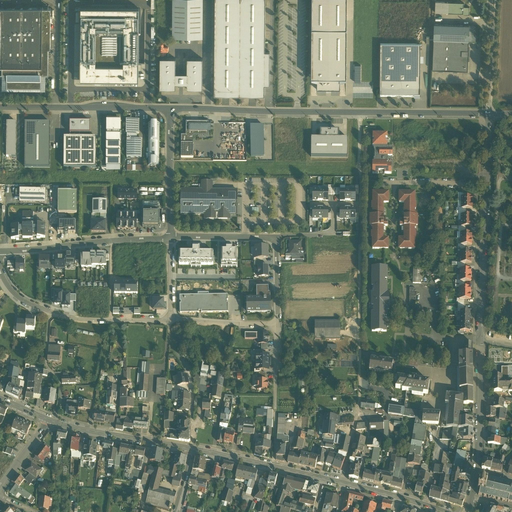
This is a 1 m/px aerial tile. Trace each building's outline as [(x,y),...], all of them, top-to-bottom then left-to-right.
[(202,0),(172,0),(172,38),(202,38),(202,0)] [(265,0),(214,0),(214,95),(264,95),(264,85),(269,85),(270,51),(265,51),(265,0)] [(346,0),(311,0),(311,77),(317,77),(317,89),(340,89),(340,78),(346,78),(346,0)] [(448,2),(435,1),(435,12),(441,13),(441,12),(448,13),(448,2)] [(139,8),(80,7),(80,66),(80,80),(92,80),(138,81),(138,70),(138,64),(139,8)] [(41,8),(2,8),(2,74),(41,74),(41,8)] [(50,8),(41,8),(41,74),(2,74),(2,80),(7,80),(41,81),(48,81),(48,49),(50,49),(50,8)] [(464,25),(434,24),(433,39),(468,41),(469,25),(464,25)] [(468,41),(433,39),(432,70),(467,71),(468,41)] [(420,55),(420,44),(380,43),(380,97),(414,98),(420,98),(420,62),(420,55)] [(175,58),(160,58),(160,89),(175,89),(175,84),(187,84),(187,89),(202,89),(202,58),(187,58),(187,73),(175,73),(175,58)] [(92,83),(92,80),(80,80),(80,66),(77,66),(77,83),(92,83)] [(41,81),(7,80),(7,93),(41,93),(41,81)] [(120,120),(107,120),(107,121),(106,121),(106,132),(121,132),(121,121),(120,121),(120,120)] [(139,120),(127,120),(127,134),(127,140),(137,140),(137,134),(139,134),(139,120)] [(16,122),(7,122),(6,157),(16,158),(16,122)] [(37,122),(25,122),(24,168),(50,168),(50,133),(37,133),(37,122)] [(50,122),(37,122),(37,133),(50,133),(50,122)] [(90,122),(70,122),(70,133),(80,133),(90,133),(90,122)] [(209,122),(186,122),(186,136),(193,136),(209,136),(209,130),(208,130),(208,128),(209,128),(209,122)] [(159,124),(149,124),(148,142),(159,142),(159,124)] [(250,126),(251,156),(265,156),(264,126),(250,126)] [(311,158),(347,158),(347,138),(338,138),(338,131),(320,131),(320,138),(311,138),(311,158)] [(121,132),(106,132),(106,166),(120,166),(121,166),(121,135),(121,132)] [(372,147),(374,147),(387,147),(387,143),(385,142),(385,138),(387,138),(387,134),(373,134),(373,139),(374,139),(374,142),(373,142),(372,147)] [(186,136),(181,135),(181,158),(193,158),(193,136),(186,136)] [(70,137),(64,137),(64,168),(96,168),(96,138),(80,137),(70,137)] [(127,140),(127,158),(142,158),(142,140),(137,140),(127,140)] [(159,142),(148,142),(148,154),(159,154),(159,142)] [(374,147),(374,162),(387,162),(388,162),(388,157),(392,157),(392,148),(387,148),(387,147),(374,147)] [(372,162),(372,174),(379,174),(379,172),(384,172),(384,174),(391,174),(391,165),(387,165),(387,162),(374,162),(372,162)] [(207,182),(202,182),(202,190),(201,190),(195,190),(188,190),(181,190),(181,196),(181,202),(181,208),(181,209),(181,215),(185,215),(186,215),(192,215),(198,215),(204,215),(205,215),(211,215),(217,215),(223,215),(229,215),(230,215),(234,215),(236,215),(237,215),(237,198),(237,191),(237,190),(231,190),(230,190),(224,190),(218,190),(212,190),(212,185),(212,182),(207,182)] [(45,191),(21,191),(21,203),(45,203),(45,191)] [(58,213),(76,213),(76,191),(58,191),(58,213)] [(137,192),(126,192),(118,191),(118,200),(137,200),(137,192)] [(388,193),(379,193),(373,193),(373,197),(374,197),(374,199),(373,199),(373,203),(372,203),(372,209),(373,209),(373,213),(372,213),(372,216),(370,216),(370,220),(373,220),(373,222),(370,222),(370,225),(372,225),(372,228),(373,228),(373,232),(372,232),(372,239),(373,239),(373,243),(374,243),(374,245),(372,245),(372,249),(379,249),(379,248),(388,248),(388,239),(382,239),(382,232),(383,233),(383,226),(387,226),(387,222),(385,222),(385,220),(383,220),(383,209),(382,209),(382,203),(388,203),(388,193)] [(415,193),(408,193),(399,193),(399,203),(405,203),(405,209),(404,209),(404,220),(402,220),(402,222),(400,222),(400,226),(404,226),(404,233),(405,233),(405,239),(399,239),(399,248),(408,248),(408,249),(414,249),(414,245),(413,245),(413,243),(414,243),(414,239),(415,239),(415,232),(414,232),(414,228),(415,228),(415,226),(417,226),(417,222),(414,222),(414,220),(417,220),(417,216),(415,216),(415,214),(414,214),(414,210),(415,210),(415,203),(415,199),(413,199),(413,197),(415,197),(415,193)] [(107,200),(93,200),(92,214),(100,214),(106,214),(107,200)] [(142,228),(159,228),(159,207),(143,207),(142,228)] [(33,212),(23,212),(23,218),(26,218),(26,220),(29,220),(29,218),(33,218),(33,212)] [(75,221),(58,221),(58,233),(65,233),(65,235),(68,235),(68,233),(75,233),(75,221)] [(96,221),(91,221),(91,232),(105,232),(105,221),(100,221),(96,221)] [(26,226),(33,226),(33,237),(37,237),(37,239),(40,239),(40,238),(37,238),(37,225),(26,224),(26,226)] [(26,226),(23,226),(23,237),(23,238),(33,238),(33,237),(33,226),(26,226)] [(301,242),(290,242),(290,254),(292,254),(298,254),(298,247),(301,247),(301,242)] [(268,246),(255,246),(256,259),(263,259),(268,258),(268,246)] [(201,265),(213,265),(213,252),(200,251),(200,247),(193,247),(193,251),(179,251),(179,265),(190,265),(190,267),(201,267),(201,265)] [(221,265),(237,265),(237,249),(232,249),(232,247),(226,247),(226,249),(221,249),(221,265)] [(65,257),(65,266),(75,266),(75,261),(75,254),(65,254),(65,257)] [(55,269),(65,269),(65,266),(65,257),(55,257),(55,269)] [(25,261),(16,261),(16,272),(25,272),(25,261)] [(258,266),(258,278),(268,277),(268,266),(263,266),(258,266)] [(386,267),(372,267),(372,332),(386,332),(386,309),(389,309),(389,291),(386,291),(386,267)] [(421,269),(413,268),(413,283),(421,284),(421,269)] [(257,299),(270,299),(270,293),(268,293),(268,288),(257,288),(257,299)] [(202,295),(180,296),(180,301),(181,301),(181,304),(180,304),(180,313),(199,313),(199,311),(201,311),(201,313),(228,313),(228,303),(227,303),(227,300),(228,300),(228,295),(209,295),(209,293),(202,293),(202,295)] [(270,313),(270,299),(257,299),(246,299),(246,313),(270,313)] [(153,300),(153,301),(153,310),(163,310),(163,302),(163,300),(159,300),(153,300)] [(35,318),(27,317),(27,322),(26,328),(35,328),(35,318)] [(26,328),(27,322),(18,322),(17,334),(26,334),(26,328)] [(340,322),(315,322),(315,340),(340,340),(340,322)] [(268,333),(258,333),(258,340),(258,344),(261,344),(268,344),(268,340),(269,341),(269,337),(268,337),(268,333)] [(473,344),(464,344),(464,354),(472,354),(473,344)] [(61,347),(49,346),(48,362),(60,362),(61,347)] [(464,354),(459,354),(459,371),(472,371),(472,354),(464,354)] [(390,361),(371,358),(369,370),(388,373),(391,373),(393,361),(390,361)] [(19,363),(11,361),(8,379),(13,380),(16,380),(19,363)] [(501,368),(501,376),(493,376),(493,392),(502,392),(502,389),(509,389),(509,392),(511,391),(511,380),(508,381),(508,367),(501,368)] [(215,370),(202,368),(200,377),(213,379),(214,374),(215,370)] [(472,371),(459,371),(459,389),(461,389),(473,389),(472,378),(472,371)] [(224,376),(214,374),(213,379),(212,387),(213,387),(222,388),(224,376)] [(40,375),(36,375),(34,384),(40,385),(41,385),(42,376),(40,375)] [(148,377),(141,376),(139,392),(147,393),(148,377)] [(407,379),(397,377),(395,388),(402,389),(402,391),(406,391),(407,379)] [(416,379),(412,378),(412,380),(407,379),(406,391),(412,392),(411,395),(422,396),(423,393),(427,394),(429,382),(415,380),(416,379)] [(166,380),(157,379),(156,395),(165,396),(166,380)] [(259,380),(257,380),(257,383),(254,383),(254,387),(257,387),(257,391),(267,391),(267,387),(268,387),(268,383),(267,383),(267,380),(265,380),(259,380)] [(34,384),(28,383),(27,389),(26,395),(25,398),(31,398),(31,396),(33,396),(34,395),(39,396),(40,388),(40,385),(34,384)] [(13,387),(9,385),(6,394),(12,396),(16,388),(13,387)] [(222,388),(213,387),(212,396),(212,398),(213,399),(220,400),(222,388)] [(16,388),(12,396),(18,399),(22,391),(18,389),(16,388)] [(462,397),(446,394),(445,404),(448,404),(447,421),(446,428),(453,429),(457,429),(458,429),(462,430),(463,430),(473,430),(473,419),(461,419),(463,404),(473,404),(473,392),(473,389),(461,389),(462,397)] [(56,392),(46,390),(45,400),(44,403),(54,404),(56,392)] [(116,393),(108,392),(108,394),(107,399),(106,399),(106,406),(110,406),(112,406),(112,399),(115,400),(116,393)] [(185,393),(173,392),(172,401),(177,401),(178,401),(183,402),(185,393)] [(504,402),(494,400),(493,408),(500,409),(503,410),(504,402)] [(183,402),(178,401),(177,411),(181,412),(182,410),(185,410),(185,411),(188,411),(189,402),(183,402)] [(91,403),(79,402),(78,406),(78,409),(90,410),(91,403)] [(208,402),(203,402),(202,410),(205,410),(210,411),(211,402),(208,402)] [(212,402),(211,402),(210,411),(210,413),(218,414),(220,402),(212,402)] [(375,403),(361,402),(361,408),(374,410),(375,403)] [(73,405),(69,405),(68,415),(77,416),(78,409),(78,406),(73,405)] [(2,407),(0,412),(0,415),(1,416),(5,418),(8,410),(2,407)] [(388,415),(403,417),(404,410),(404,409),(389,407),(388,415)] [(494,409),(486,408),(486,418),(493,418),(494,417),(494,409)] [(423,413),(404,410),(403,417),(415,419),(414,425),(425,427),(426,424),(438,424),(440,414),(423,413)] [(106,413),(96,411),(94,422),(104,424),(104,423),(106,413)] [(228,413),(222,412),(221,420),(226,420),(229,421),(231,414),(228,413)] [(115,414),(110,414),(106,413),(104,423),(105,423),(105,422),(113,424),(115,414)] [(338,417),(325,415),(324,423),(335,424),(337,424),(338,417)] [(17,419),(12,430),(18,432),(25,436),(27,436),(31,425),(17,419)] [(253,422),(244,420),(243,426),(243,430),(242,433),(254,435),(254,428),(252,428),(253,422)] [(383,420),(369,421),(369,431),(380,430),(383,430),(383,420)] [(126,421),(124,421),(124,423),(124,425),(123,428),(124,428),(132,429),(133,422),(131,422),(126,421)] [(186,423),(180,422),(180,423),(179,423),(178,423),(178,425),(179,426),(179,431),(190,431),(190,422),(186,422),(186,423)] [(225,424),(220,423),(217,442),(222,443),(224,434),(225,434),(226,432),(228,425),(225,424)] [(335,424),(324,423),(323,435),(333,436),(335,424)] [(425,427),(414,425),(411,442),(422,443),(422,444),(423,444),(424,439),(426,427),(425,427)] [(473,430),(463,430),(463,439),(472,439),(473,430)] [(190,431),(179,431),(179,434),(179,436),(179,441),(188,442),(190,441),(190,431)] [(25,436),(18,432),(15,438),(23,441),(25,436)] [(67,434),(58,432),(57,438),(56,442),(60,442),(60,439),(66,440),(67,434)] [(234,434),(226,432),(225,434),(224,442),(232,444),(234,434)] [(305,433),(298,432),(297,439),(304,440),(305,433)] [(450,432),(443,432),(442,440),(448,440),(449,433),(450,433),(450,432)] [(284,436),(277,435),(276,445),(281,445),(281,443),(288,443),(288,437),(284,436)] [(80,437),(73,436),(73,439),(72,444),(71,450),(71,451),(71,452),(78,452),(79,445),(79,444),(80,437)] [(350,438),(341,436),(340,443),(340,445),(338,452),(344,453),(347,453),(350,438)] [(365,439),(355,436),(353,444),(364,446),(365,439)] [(297,439),(295,439),(293,447),(290,446),(290,449),(301,451),(302,451),(304,440),(297,439)] [(379,442),(368,439),(367,446),(374,448),(378,448),(379,443),(379,442)] [(113,444),(104,442),(103,448),(109,449),(110,450),(110,452),(109,461),(115,462),(116,456),(117,451),(112,450),(113,444)] [(422,443),(411,442),(409,456),(415,457),(420,457),(422,444),(422,443)] [(89,445),(85,444),(84,451),(84,457),(95,458),(96,452),(97,446),(97,445),(92,445),(93,444),(89,444),(89,445)] [(364,446),(353,444),(351,454),(355,455),(356,451),(362,453),(364,446)] [(130,447),(121,445),(119,454),(122,455),(122,457),(124,458),(124,455),(128,456),(128,455),(130,447)] [(281,445),(276,445),(276,456),(284,457),(285,446),(281,445)] [(398,447),(389,445),(388,453),(391,453),(397,454),(398,447)] [(43,447),(42,446),(38,451),(46,457),(50,452),(48,450),(43,447)] [(136,448),(130,447),(128,455),(133,456),(135,456),(136,448)] [(145,450),(136,448),(135,456),(143,458),(145,450)] [(378,448),(374,448),(372,461),(378,462),(380,449),(378,448)] [(301,451),(290,449),(289,454),(289,455),(300,457),(301,454),(301,451)] [(162,452),(151,450),(149,461),(160,463),(162,452)] [(46,457),(38,451),(34,456),(40,461),(42,462),(46,457)] [(325,452),(319,451),(317,464),(323,465),(325,452)] [(466,453),(457,451),(454,462),(463,464),(464,464),(466,453)] [(316,454),(310,453),(309,456),(307,467),(315,469),(318,458),(316,457),(316,454)] [(337,456),(330,453),(326,464),(333,467),(337,456)] [(187,457),(176,454),(174,463),(177,464),(177,466),(184,468),(187,457)] [(309,456),(301,454),(300,457),(298,465),(307,467),(309,456)] [(300,457),(289,455),(287,463),(298,465),(300,457)] [(344,459),(337,456),(333,467),(332,467),(340,470),(344,459)] [(205,460),(197,458),(196,458),(195,459),(192,470),(196,471),(203,472),(205,460)] [(406,460),(396,459),(395,465),(393,474),(393,476),(392,479),(403,482),(405,465),(406,460)] [(492,461),(483,459),(482,469),(490,470),(492,461)] [(500,463),(492,461),(490,470),(501,472),(503,463),(500,463)] [(234,464),(223,462),(222,469),(226,470),(232,472),(234,464)] [(463,464),(454,462),(454,466),(452,473),(459,474),(461,475),(463,464)] [(41,471),(32,464),(29,468),(28,468),(27,470),(27,471),(26,472),(29,474),(35,478),(36,478),(41,471)] [(464,464),(463,464),(461,475),(470,477),(472,466),(464,464)] [(215,465),(215,468),(214,468),(215,468),(214,470),(214,472),(213,475),(213,478),(216,479),(216,477),(219,477),(221,469),(218,468),(219,466),(215,465)] [(441,467),(435,465),(433,473),(441,475),(445,476),(446,475),(447,468),(446,468),(441,467)] [(355,467),(350,466),(349,469),(350,469),(348,477),(358,479),(360,468),(355,467)] [(248,469),(238,467),(236,478),(246,480),(246,479),(248,469)] [(155,469),(148,468),(146,474),(149,475),(153,476),(155,469)] [(153,476),(150,488),(156,490),(157,486),(158,486),(161,476),(163,471),(155,469),(153,476)] [(257,472),(248,469),(246,479),(252,480),(255,481),(257,472)] [(373,474),(364,472),(362,480),(374,483),(375,475),(373,474)] [(382,474),(376,472),(375,475),(374,483),(380,484),(382,474)] [(426,474),(420,473),(417,485),(415,493),(421,495),(424,487),(427,488),(430,475),(426,474)] [(146,474),(144,474),(141,482),(139,490),(139,491),(144,492),(149,475),(146,474)] [(268,480),(268,484),(270,485),(274,486),(277,476),(271,474),(270,474),(268,480)] [(393,476),(382,474),(380,484),(391,487),(392,479),(393,476)] [(24,480),(17,475),(12,482),(16,485),(19,487),(24,480)] [(508,501),(511,501),(511,484),(511,482),(511,483),(507,482),(507,481),(506,482),(503,481),(503,480),(502,480),(498,479),(497,479),(497,480),(493,479),(494,478),(493,478),(493,479),(489,478),(489,477),(488,476),(488,478),(484,477),(483,476),(482,476),(483,477),(482,482),(480,481),(479,481),(480,482),(478,488),(477,489),(478,490),(479,489),(480,489),(479,494),(478,495),(479,495),(484,496),(483,497),(484,497),(484,496),(488,497),(488,498),(489,498),(492,499),(493,499),(494,498),(497,499),(497,500),(498,501),(498,499),(502,500),(502,501),(502,502),(503,500),(507,501),(508,502),(509,502),(508,501)] [(33,481),(27,477),(25,480),(28,482),(26,484),(29,486),(31,484),(32,483),(33,481)] [(178,479),(174,478),(172,486),(179,488),(181,480),(178,479)] [(195,479),(190,478),(188,485),(195,487),(197,480),(195,479)] [(294,480),(286,478),(282,487),(283,487),(282,491),(286,493),(289,494),(291,489),(294,480)] [(403,482),(392,479),(391,487),(401,489),(403,482)] [(197,480),(195,487),(206,489),(207,482),(197,480)] [(305,483),(294,480),(291,489),(302,492),(305,483)] [(319,486),(305,483),(302,492),(316,496),(319,486)] [(460,484),(457,484),(451,483),(454,490),(455,491),(454,494),(465,497),(467,487),(462,485),(460,485),(460,484)] [(16,485),(10,493),(14,497),(18,492),(28,500),(31,496),(19,487),(16,485)] [(266,488),(258,486),(256,493),(264,495),(266,488)] [(156,490),(150,488),(147,497),(170,503),(173,504),(176,495),(156,490)] [(435,489),(431,488),(429,498),(440,501),(442,491),(439,491),(435,489)] [(232,493),(225,490),(222,501),(222,502),(229,503),(232,493)] [(282,491),(280,491),(278,496),(277,500),(278,501),(276,507),(281,508),(282,506),(283,503),(286,493),(282,491)] [(446,492),(442,491),(440,501),(448,503),(449,496),(449,495),(446,494),(446,492)] [(352,493),(345,492),(342,508),(348,510),(349,510),(351,499),(352,493)] [(256,493),(254,499),(261,501),(262,501),(264,495),(256,493)] [(334,496),(327,494),(324,506),(329,507),(331,501),(332,502),(332,501),(333,501),(334,496)] [(364,496),(354,494),(353,500),(362,502),(364,496)] [(334,496),(333,501),(332,501),(332,502),(331,501),(329,507),(333,508),(336,509),(338,497),(334,496)] [(452,497),(449,496),(448,503),(462,507),(464,501),(452,497)] [(170,503),(147,497),(145,505),(168,511),(170,503)] [(39,508),(48,510),(48,506),(51,507),(52,500),(41,498),(39,508)] [(315,500),(303,498),(302,501),(299,501),(299,503),(313,507),(315,500)] [(260,503),(257,511),(262,511),(264,506),(265,502),(262,501),(261,501),(261,503),(260,503)] [(298,504),(292,502),(290,506),(291,506),(290,509),(291,509),(296,511),(298,504)] [(373,511),(375,505),(365,502),(362,511),(373,511)]
